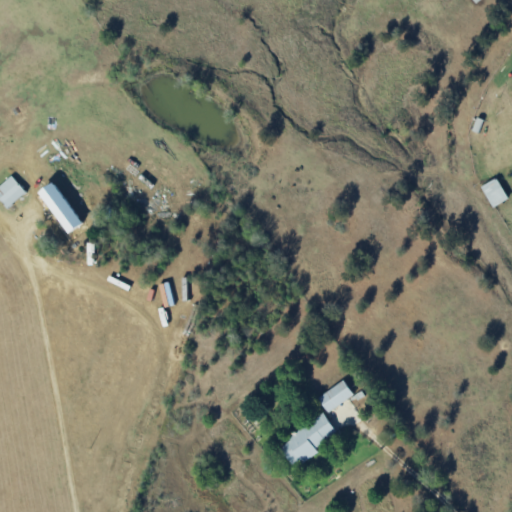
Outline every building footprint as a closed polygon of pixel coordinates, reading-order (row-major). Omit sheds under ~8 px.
[(26,194),(14,176),(0,184),(0,197),(6,207),(26,194)] [(507,199),(497,178),(481,186),(491,207),(507,199)] [(68,233),(82,223),(52,182),(38,192),(68,233)] [(328,412),(354,394),(343,379),(318,398),(328,412)] [(318,452),(315,446),(336,434),(325,415),(278,443),(293,467),(318,452)]
